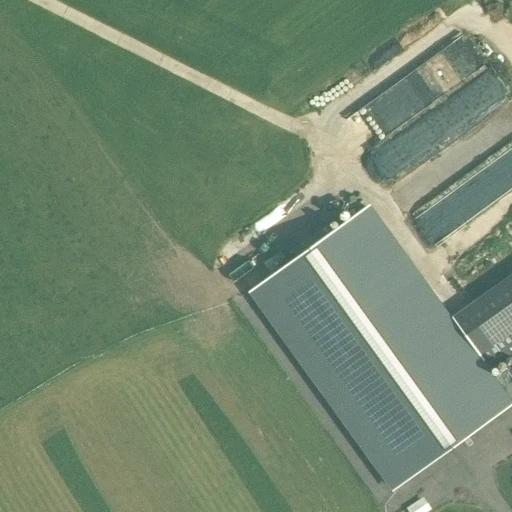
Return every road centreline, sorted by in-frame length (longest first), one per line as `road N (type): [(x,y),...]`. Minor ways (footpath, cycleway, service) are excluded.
road 1 (track): [(454,305),(335,147),(41,0)]
road 2 (track): [(305,129),(471,16),(511,49)]
